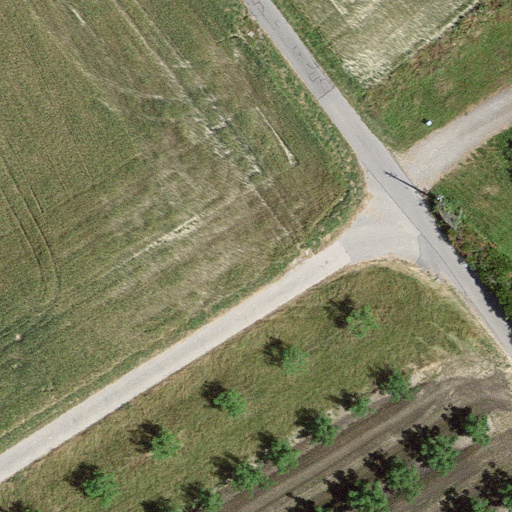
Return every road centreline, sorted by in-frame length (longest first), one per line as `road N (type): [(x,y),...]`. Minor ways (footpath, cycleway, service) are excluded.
road 1 (track): [(397,208),(0,460)]
road 2 (residential): [(240,0),(511,347)]
